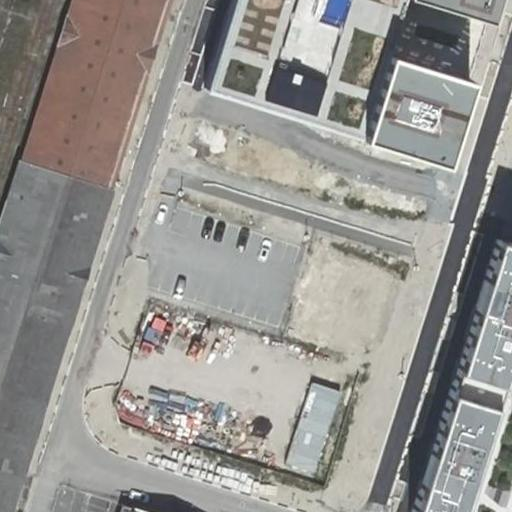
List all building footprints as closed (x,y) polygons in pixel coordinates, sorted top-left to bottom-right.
[(80,0),(27,163),(100,186),(157,0),(80,0)] [(233,0),(206,89),(354,135),(380,47),(395,0),(233,0)] [(493,0),(432,0),(488,17),(493,0)] [(470,74),(380,47),(354,135),(444,162),(470,74)] [(0,509),(100,186),(27,163),(0,251),(0,509)] [(511,511),(511,240),(498,237),(454,377),(447,400),(412,511),(511,511)]
